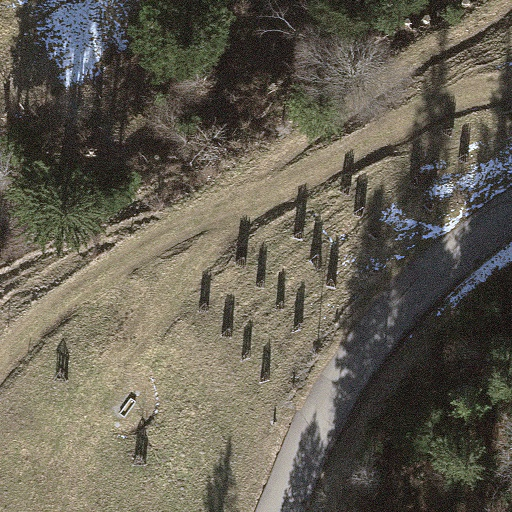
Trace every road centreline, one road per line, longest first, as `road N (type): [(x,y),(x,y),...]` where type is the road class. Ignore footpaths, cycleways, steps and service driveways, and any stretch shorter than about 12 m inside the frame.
road 1 (track): [(0,374),(67,300),(320,181),(438,114),(511,98)]
road 2 (unclassified): [(511,214),(417,291),(373,342),(283,511)]
